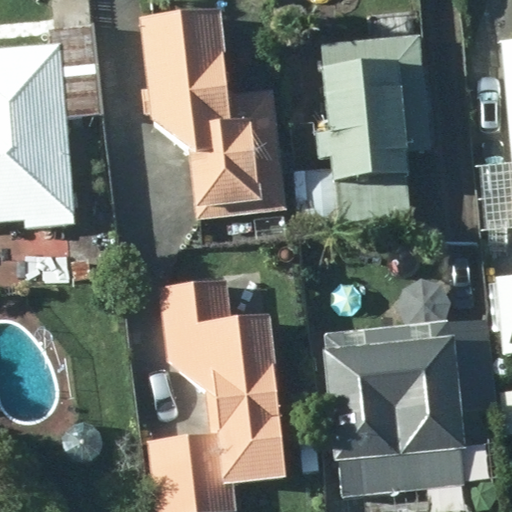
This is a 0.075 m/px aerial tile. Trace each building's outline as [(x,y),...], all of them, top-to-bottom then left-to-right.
[(279,213),(264,92),(214,98),(207,14),(123,21),(140,125),(180,160),(187,224),(279,213)] [(0,226),(15,226),(64,223),(58,122),(95,117),(82,26),(64,29),(20,34),(22,50),(0,52),(0,226)] [(309,50),(316,122),(418,112),(412,40),(309,50)] [(511,202),(511,43),(490,46),(505,203),(511,202)] [(423,154),(418,112),(316,122),(317,137),(306,138),(308,164),(324,162),(331,240),(404,232),(398,155),(423,154)] [(511,355),(511,278),(489,281),(496,357),(511,355)] [(271,479),(252,321),(221,324),(216,284),(150,292),(159,365),(197,397),(202,443),(142,450),(149,511),(225,511),(222,485),(271,479)] [(489,414),(481,339),(310,357),(326,507),(458,493),(450,418),(489,414)] [(511,396),(496,397),(496,446),(511,445),(511,396)]
